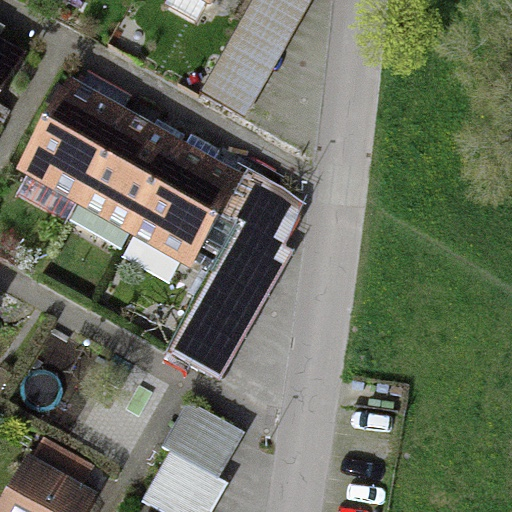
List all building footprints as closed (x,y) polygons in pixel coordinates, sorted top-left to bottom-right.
[(184,0),(213,16),(221,0),(184,0)] [(305,0),(245,0),(195,93),(241,118),(305,0)] [(0,39),(0,91),(22,52),(0,39)] [(81,201),(124,124),(66,91),(22,168),(81,201)] [(124,124),(81,201),(134,231),(178,155),(124,124)] [(178,155),(134,231),(191,264),(235,188),(178,155)] [(290,201),(254,180),(229,223),(239,228),(166,354),(204,376),(278,250),(265,243),(290,201)] [(247,438),(189,404),(163,449),(173,454),(142,505),(153,511),(221,511),(235,489),(221,482),(247,438)] [(99,511),(105,503),(34,463),(5,511),(99,511)]
